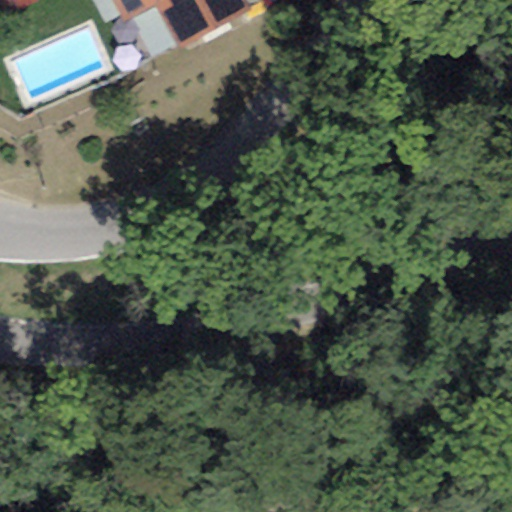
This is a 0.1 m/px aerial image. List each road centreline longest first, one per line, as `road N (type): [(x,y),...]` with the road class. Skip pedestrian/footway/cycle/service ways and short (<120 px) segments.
road 1 (tertiary): [(0,341),(165,336),(266,320),(511,236)]
road 2 (tertiary): [(372,0),(234,154),(166,209),(72,235),(0,231)]
road 3 (track): [(259,511),(363,457),(425,412),(511,325)]
